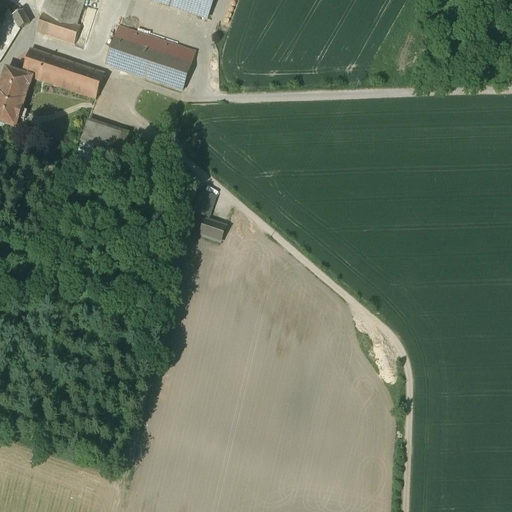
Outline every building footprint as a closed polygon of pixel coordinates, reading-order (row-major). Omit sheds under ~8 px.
[(42,16),(37,33),(74,45),(80,28),(76,27),(85,0),(45,0),(41,15),(42,16)] [(92,0),(93,2),(94,4),(96,6),(97,8),(99,9),(101,11),(104,11),(106,12),(108,12),(111,11),(113,10),(115,9),(117,8),(118,6),(120,4),(121,2),(121,0),(92,0)] [(213,0),(148,0),(206,20),(213,0)] [(23,13),(12,18),(19,30),(29,25),(23,13)] [(120,28),(106,67),(182,93),(195,54),(120,28)] [(31,50),(22,76),(33,79),(96,100),(104,75),(31,50)] [(22,76),(6,70),(0,87),(0,123),(16,129),(33,79),(22,76)] [(128,137),(88,123),(83,139),(123,153),(128,137)] [(191,214),(209,219),(215,197),(197,192),(191,214)] [(226,228),(205,221),(200,236),(221,243),(226,228)]
